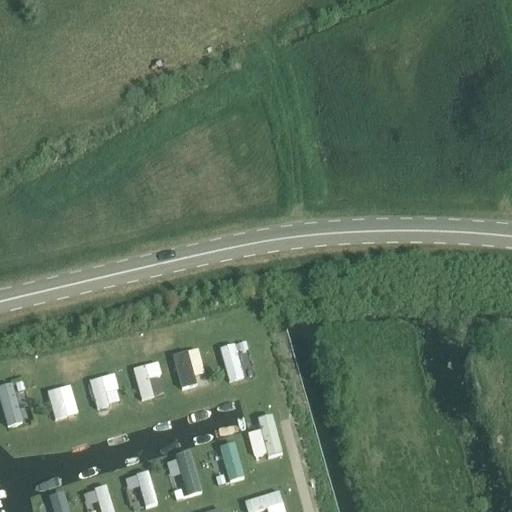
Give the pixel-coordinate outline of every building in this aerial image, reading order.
[(235,386),(251,381),(240,345),(224,350),(235,386)] [(192,353),(173,359),(181,385),(200,379),(192,353)] [(142,374),(129,376),(134,405),(147,403),(142,374)] [(109,379),(83,386),(91,415),(104,411),(101,398),(113,395),(109,379)] [(0,431),(19,427),(12,387),(0,389),(0,431)] [(42,395),(48,425),(71,420),(65,391),(42,395)] [(230,450),(205,455),(211,484),(236,478),(230,450)] [(161,464),(162,474),(175,472),(179,501),(186,500),(181,461),(161,464)] [(138,511),(141,511),(153,508),(142,476),(128,480),(138,511)] [(101,511),(91,485),(75,492),(83,511),(101,511)] [(238,511),(277,511),(273,496),(237,506),(238,511)]
